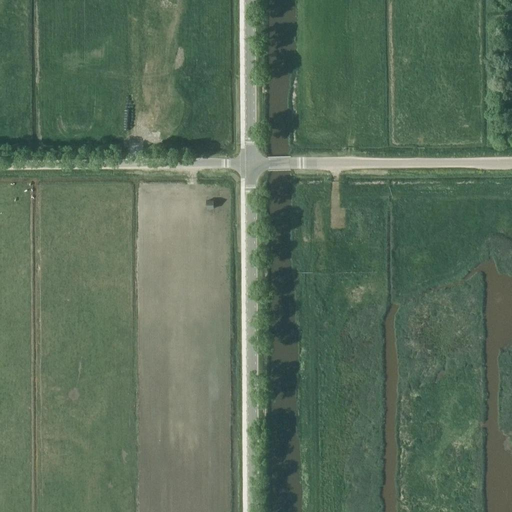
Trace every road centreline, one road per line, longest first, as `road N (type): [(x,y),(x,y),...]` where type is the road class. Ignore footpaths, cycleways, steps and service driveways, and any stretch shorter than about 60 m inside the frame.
road 1 (tertiary): [(253,511),(250,164)]
road 2 (unclassified): [(250,164),(511,163)]
road 3 (unclassified): [(0,165),(250,164)]
road 4 (tertiary): [(250,164),(249,0)]
